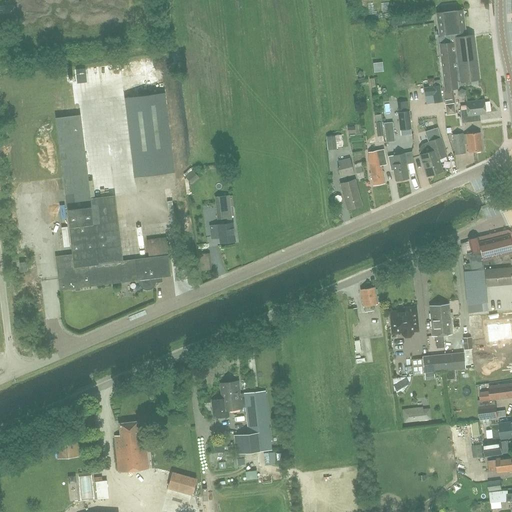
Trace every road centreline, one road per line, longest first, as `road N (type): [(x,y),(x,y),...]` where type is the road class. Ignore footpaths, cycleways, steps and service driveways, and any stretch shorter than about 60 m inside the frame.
road 1 (unclassified): [(0,430),(511,212)]
road 2 (unclassified): [(511,159),(12,375)]
